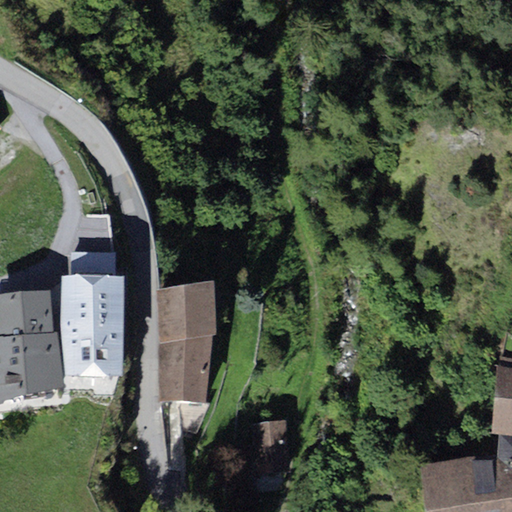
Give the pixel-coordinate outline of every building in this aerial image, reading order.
[(71,286),(114,286),(114,259),(71,258),(71,286)] [(61,335),(122,335),(121,286),(114,286),(71,286),(63,286),(61,335)] [(157,299),(160,352),(212,350),(213,296),(157,299)] [(52,341),(48,303),(0,308),(0,401),(64,395),(58,341),(52,341)] [(122,335),(61,335),(70,385),(123,386),(122,335)] [(212,350),(160,352),(162,409),(206,411),(212,350)] [(495,376),(511,375),(511,362),(495,363),(495,376)] [(511,375),(495,376),(492,445),(511,444),(511,375)] [(284,430),(252,431),(253,475),(285,473),(284,430)] [(496,474),(470,478),(475,511),(511,511),(511,447),(496,447),(496,474)] [(469,474),(420,482),(424,511),(475,511),(470,478),(469,474)]
